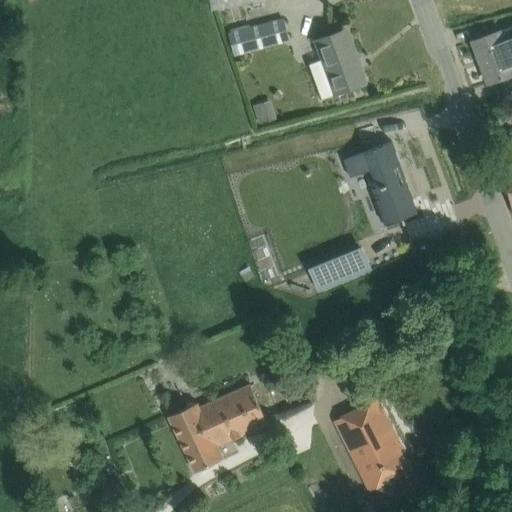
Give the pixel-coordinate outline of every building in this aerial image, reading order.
[(211,0),(213,9),(260,0),(211,0)] [(228,35),(233,54),(289,39),(284,20),(228,35)] [(324,61),(310,65),(322,98),(335,94),(353,88),(366,83),(347,29),(328,36),(316,40),(324,61)] [(473,41),(489,83),(511,74),(511,57),(510,52),(511,51),(511,29),(502,32),(491,34),(473,41)] [(272,100),(255,103),(259,121),(275,118),(272,100)] [(511,136),(499,139),(511,203),(511,136)] [(345,158),(344,158),(345,162),(354,158),(359,156),(365,172),(370,170),(373,178),(376,186),(373,187),(371,188),(385,225),(396,221),(419,213),(400,162),(398,162),(395,154),(396,154),(392,141),(345,158)] [(360,247),(312,267),(322,289),(370,269),(360,247)] [(170,415),(196,471),(224,458),(218,446),(269,423),(250,384),(200,407),(197,403),(170,415)] [(335,420),(370,490),(413,469),(378,399),(335,420)] [(478,484),(467,489),(475,501),(483,502),(487,485),(478,484)]
